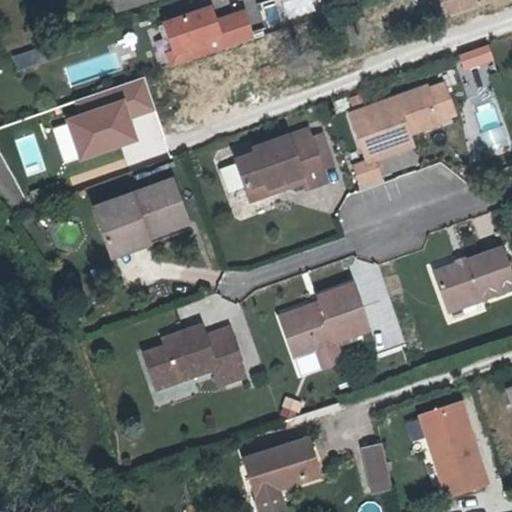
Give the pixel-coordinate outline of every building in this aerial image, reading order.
[(186,40),(180,42),(184,54),(253,32),(245,6),(229,11),(224,0),(216,0),(178,12),(186,40)] [(262,2),(264,23),(277,21),(275,1),(262,2)] [(488,44),(456,52),(460,70),(493,62),(488,44)] [(10,56),(0,59),(0,74),(14,70),(10,56)] [(49,123),(63,163),(135,139),(128,118),(154,110),(143,76),(75,99),(79,113),(49,123)] [(393,139),(403,136),(434,125),(422,90),(346,117),(363,163),(397,151),(393,139)] [(296,178),(298,183),(300,191),(322,184),(316,166),(306,138),(304,132),(249,151),(250,156),(231,162),(245,201),(266,194),(265,189),(296,178)] [(319,133),(306,138),(316,166),(329,162),(319,133)] [(393,139),(397,151),(407,148),(403,136),(393,139)] [(266,194),(298,183),(296,178),(265,189),(266,194)] [(142,237),(183,223),(169,181),(90,207),(102,243),(140,231),(142,237)] [(140,231),(102,243),(106,256),(185,230),(183,223),(142,237),(140,231)] [(475,298),(478,304),(511,292),(497,252),(429,277),(441,310),(475,298)] [(318,314),(277,328),(289,364),(310,356),(331,349),(330,346),(364,334),(347,287),(313,300),(315,307),(318,314)] [(475,298),(441,310),(444,317),(478,304),(475,298)] [(392,300),(367,306),(377,353),(403,348),(392,300)] [(318,314),(315,307),(275,322),(277,328),(318,314)] [(205,373),(231,364),(235,363),(224,332),(199,340),(196,329),(157,342),(159,350),(137,356),(149,392),(205,373)] [(331,349),(310,356),(316,373),(336,366),(331,349)] [(231,364),(205,373),(210,389),(236,380),(231,364)] [(419,422),(445,500),(482,488),(456,409),(419,422)] [(313,475),(305,444),(241,464),(250,497),(282,488),(282,484),(313,475)] [(386,483),(377,447),(357,453),(366,488),(386,483)] [(386,483),(366,488),(367,496),(388,491),(386,483)]
